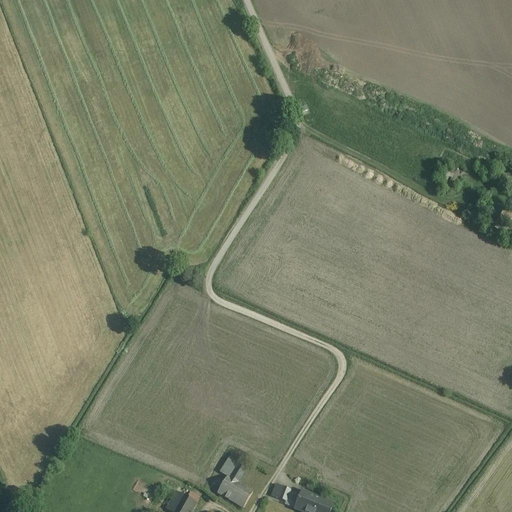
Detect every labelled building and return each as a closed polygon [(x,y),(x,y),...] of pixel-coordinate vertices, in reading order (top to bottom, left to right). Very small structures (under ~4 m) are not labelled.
[(452,174),(446,171),(439,186),(445,189),(452,174)] [(511,218),(511,213),(495,206),(485,228),(504,236),(511,218)] [(226,477),(241,484),(252,467),(233,454),(220,473),(226,477)] [(241,484),(226,477),(216,496),(243,510),(253,491),(241,484)] [(280,499),(285,488),(278,485),(273,496),(280,499)] [(287,500),(297,504),(301,496),(291,492),(291,490),(285,488),(280,499),(287,502),(287,500)] [(328,511),(332,503),(303,491),(301,496),(297,504),(296,509),(303,511),(328,511)] [(200,502),(202,497),(192,493),(190,498),(200,502)] [(194,511),(198,505),(184,496),(179,504),(175,502),(170,510),(172,511),(194,511)]
